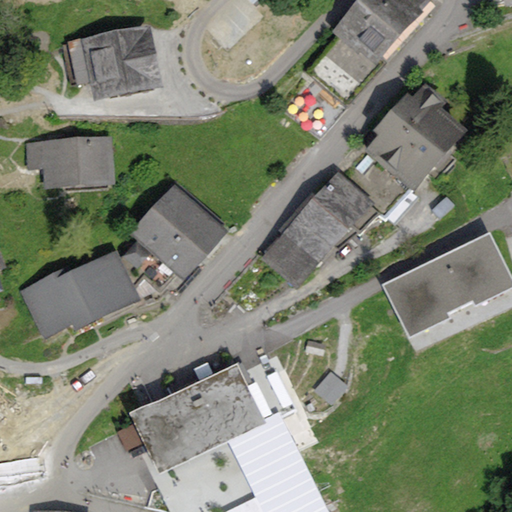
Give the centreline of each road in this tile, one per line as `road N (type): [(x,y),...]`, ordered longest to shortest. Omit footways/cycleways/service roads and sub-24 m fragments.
road 1 (residential): [(161,330),(428,42),(457,0)]
road 2 (residential): [(351,0),(274,77),(240,94),(211,86),(191,55),(202,18),(221,0)]
road 3 (residential): [(30,486),(161,330)]
road 4 (residential): [(161,330),(63,364),(0,363)]
